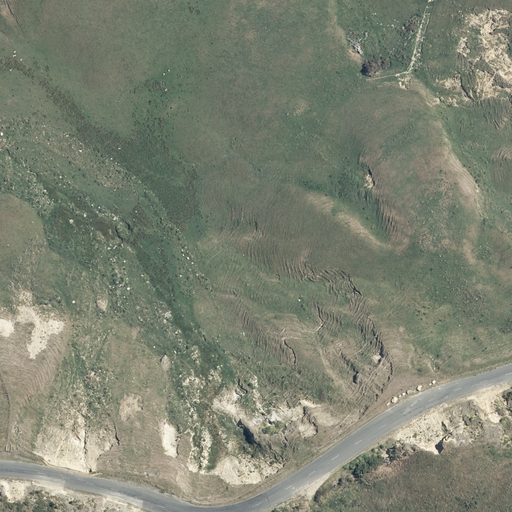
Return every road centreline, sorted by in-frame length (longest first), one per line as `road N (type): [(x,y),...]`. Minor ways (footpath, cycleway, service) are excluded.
road 1 (unclassified): [(511,370),(403,412),(241,511)]
road 2 (unclassified): [(192,511),(0,469)]
